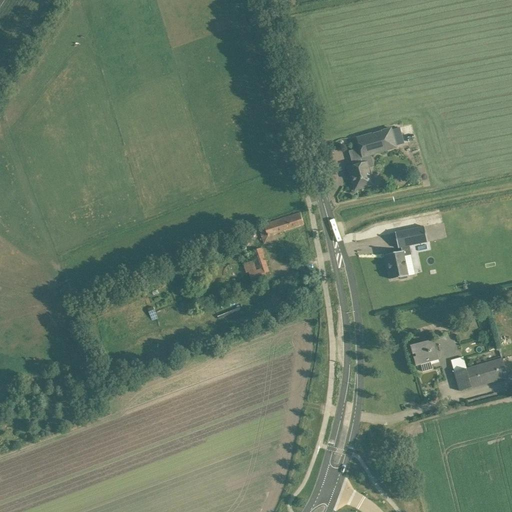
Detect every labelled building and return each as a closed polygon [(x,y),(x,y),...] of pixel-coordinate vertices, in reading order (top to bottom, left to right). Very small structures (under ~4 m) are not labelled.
[(397,147),(397,146),(392,130),(392,128),(358,138),(363,157),(397,147)] [(493,170),(502,169),(501,157),(491,158),(493,170)] [(368,162),(349,168),(355,191),(374,185),(368,162)] [(300,212),(264,225),(266,231),(266,232),(261,233),(265,243),(270,241),(268,236),(304,224),(300,212)] [(399,248),(402,247),(403,251),(386,255),(387,255),(391,279),(401,277),(401,279),(408,278),(407,276),(409,276),(409,275),(408,275),(404,256),(411,254),(409,246),(427,242),(428,242),(424,226),(424,227),(396,233),(396,232),(395,233),(398,248),(399,248)] [(251,252),(256,270),(264,268),(268,267),(262,249),(252,252),(251,252)] [(261,302),(265,310),(281,303),(276,294),(261,302)] [(246,324),(243,317),(237,320),(240,327),(246,324)] [(417,366),(421,365),(423,371),(433,368),(431,362),(439,359),(434,339),(411,345),(414,354),(416,354),(416,356),(415,357),(417,366)] [(460,391),(508,378),(503,358),(454,372),(460,391)]
